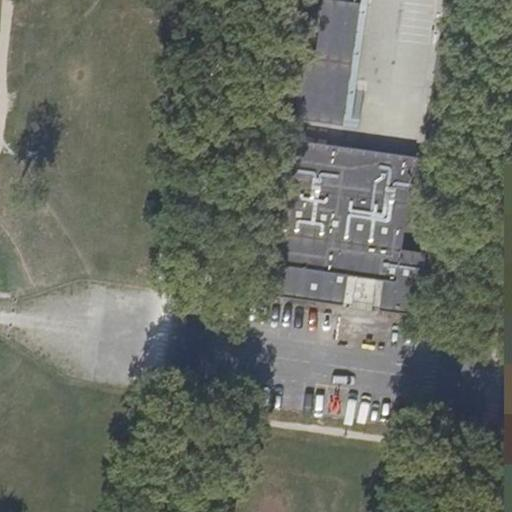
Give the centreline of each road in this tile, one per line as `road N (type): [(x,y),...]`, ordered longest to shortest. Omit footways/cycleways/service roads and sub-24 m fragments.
road 1 (tertiary): [(460,384),(511,29)]
road 2 (tertiary): [(239,0),(188,347)]
road 3 (residential): [(460,384),(188,347)]
road 4 (tertiary): [(188,347),(165,511)]
road 5 (tertiary): [(443,511),(460,384)]
